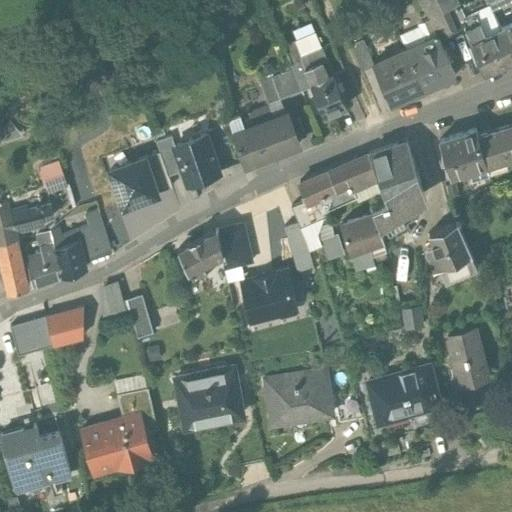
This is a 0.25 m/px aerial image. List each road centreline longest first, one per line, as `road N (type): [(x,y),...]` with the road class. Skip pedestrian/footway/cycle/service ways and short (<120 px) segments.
road 1 (residential): [(511,83),(268,171),(199,204),(115,261),(1,302)]
road 2 (residential): [(165,511),(236,486),(511,447)]
